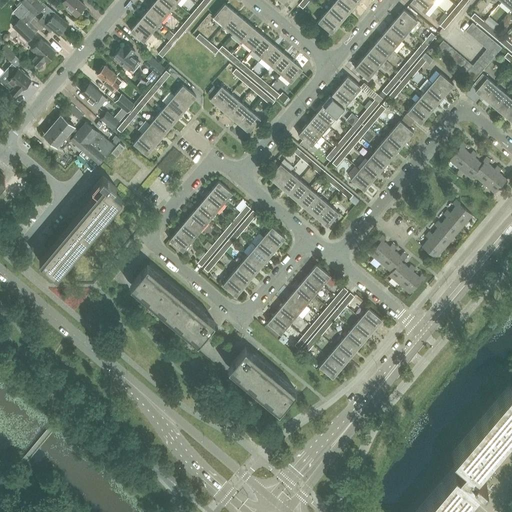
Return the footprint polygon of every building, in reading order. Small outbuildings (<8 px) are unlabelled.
[(40,9),(44,12),(60,27),(61,26),(63,28),(67,23),(54,12),(55,12),(49,7),(43,2),(41,4),(37,0),(21,0),(21,1),(27,6),(32,1),(40,9)] [(78,0),(62,0),(61,2),(76,15),(85,6),(78,0)] [(173,0),(154,0),(154,1),(168,12),(176,2),(173,0)] [(202,0),(198,5),(203,8),(209,0),(202,0)] [(351,0),(335,0),(334,2),(348,13),(356,3),(351,0)] [(424,12),(432,2),(430,0),(410,0),(424,12)] [(460,0),(456,5),(460,9),(467,0),(460,0)] [(511,7),(511,0),(501,0),(502,0),(511,8),(511,7)] [(35,14),(40,9),(32,1),(27,6),(35,14)] [(159,22),(168,12),(154,1),(146,11),(159,22)] [(213,16),(223,24),(234,11),(224,2),(213,16)] [(339,23),(348,13),(334,2),(326,11),(339,23)] [(190,14),(194,18),(203,8),(198,5),(190,14)] [(456,5),(448,15),(452,18),(460,9),(456,5)] [(33,24),(30,21),(34,16),(35,15),(29,9),(12,26),(27,41),(32,35),(33,36),(39,30),(33,24)] [(403,9),(395,19),(408,30),(417,20),(403,9)] [(146,11),(138,20),(152,31),(159,22),(146,11)] [(244,19),(234,11),(223,24),(233,32),(244,19)] [(331,32),(339,23),(326,11),(318,21),(331,32)] [(60,27),(44,12),(37,19),(34,16),(30,21),(33,24),(35,21),(42,26),(43,25),(50,31),(52,29),(58,34),(63,28),(61,26),(60,27)] [(481,25),(484,21),(474,13),(471,17),(481,25)] [(190,14),(182,24),(186,28),(194,18),(190,14)] [(444,28),(452,18),(448,15),(440,25),(444,28)] [(254,27),(244,19),(233,32),(242,40),(254,27)] [(395,19),(387,28),(400,39),(408,30),(395,19)] [(143,41),(152,31),(138,20),(130,30),(143,41)] [(484,21),(481,25),(490,34),(494,29),(484,21)] [(470,34),(477,26),(472,22),(465,30),(470,34)] [(186,28),(182,24),(174,34),(178,37),(186,28)] [(477,26),(470,34),(474,38),(481,29),(477,26)] [(252,49),(263,35),(254,27),(242,40),(252,49)] [(392,49),(400,39),(387,28),(379,38),(392,49)] [(474,38),(478,41),(485,33),(481,29),(474,38)] [(504,37),(494,29),(490,34),(500,42),(504,37)] [(423,42),(427,45),(435,36),(431,32),(423,42)] [(209,41),(199,33),(195,37),(196,37),(205,45),(209,41)] [(478,41),(482,45),(489,37),(485,33),(478,41)] [(174,34),(166,44),(170,47),(178,37),(174,34)] [(273,43),(263,35),(252,49),(261,57),(273,43)] [(489,37),(482,45),(486,48),(502,47),(489,37)] [(511,44),(504,37),(500,42),(510,50),(511,46),(511,44)] [(39,66),(45,60),(46,61),(55,51),(44,41),(44,42),(40,38),(32,48),(36,51),(35,52),(36,52),(30,59),(39,66)] [(379,38),(371,48),(384,59),(392,49),(379,38)] [(15,55),(1,40),(0,40),(0,50),(9,60),(15,55)] [(440,52),(447,43),(443,40),(436,48),(440,52)] [(218,49),(209,41),(205,45),(215,53),(218,49)] [(427,45),(423,42),(414,51),(419,55),(427,45)] [(273,43),(261,57),(271,65),(282,51),(273,43)] [(447,43),(440,52),(444,55),(451,47),(447,43)] [(116,52),(113,55),(119,61),(124,66),(127,69),(128,68),(133,71),(140,63),(136,60),(131,55),(134,51),(125,44),(122,47),(121,46),(119,48),(118,48),(116,50),(116,52)] [(161,57),(170,47),(166,44),(157,54),(161,57)] [(218,49),(227,58),(231,53),(221,45),(218,49)] [(451,47),(444,55),(449,59),(456,51),(451,47)] [(502,47),(486,48),(483,52),(491,59),(502,47)] [(371,48),(363,57),(376,68),(384,59),(371,48)] [(292,60),(282,51),(271,65),(281,73),(292,60)] [(419,55),(414,51),(406,61),(410,65),(419,55)] [(456,51),(449,59),(453,63),(460,54),(456,51)] [(491,59),(483,52),(480,56),(488,63),(491,59)] [(241,61),(231,53),(227,58),(237,66),(241,61)] [(457,66),(464,58),(460,54),(453,63),(457,66)] [(164,67),(150,55),(144,63),(152,70),(158,75),(164,67)] [(488,63),(480,56),(476,61),(484,67),(488,63)] [(368,78),(376,68),(363,57),(354,67),(368,78)] [(413,67),(417,70),(425,60),(421,57),(413,67)] [(469,62),(464,58),(457,66),(462,70),(469,62)] [(302,68),(292,60),(281,73),(291,81),(302,68)] [(241,61),(237,66),(247,74),(250,69),(241,61)] [(398,71),(402,74),(410,65),(406,61),(398,71)] [(472,65),(474,80),(484,67),(476,61),(472,65)] [(0,66),(0,81),(16,95),(30,78),(24,73),(24,71),(21,69),(20,69),(18,68),(11,62),(4,70),(0,66)] [(469,62),(462,70),(474,80),(472,65),(469,62)] [(100,70),(96,74),(103,80),(102,81),(111,88),(112,87),(114,90),(115,88),(122,80),(116,75),(105,65),(103,66),(102,66),(99,69),(100,70)] [(409,80),(417,70),(413,67),(404,76),(409,80)] [(232,72),(242,80),(245,76),(235,68),(232,72)] [(260,77),(250,69),(247,74),(256,82),(260,77)] [(157,80),(161,84),(169,74),(165,70),(157,80)] [(390,80),(394,84),(402,74),(398,71),(390,80)] [(431,82),(445,94),(453,84),(440,72),(431,82)] [(481,74),(474,83),(478,87),(475,90),(485,98),(496,85),(486,77),(481,74)] [(339,85),(352,97),(361,87),(347,75),(339,85)] [(245,76),(242,80),(251,88),(255,84),(245,76)] [(400,90),(409,80),(404,76),(396,86),(400,90)] [(269,85),(260,77),(256,82),(266,90),(269,85)] [(153,93),(161,84),(157,80),(149,90),(153,93)] [(394,84),(390,80),(382,90),(386,94),(394,84)] [(431,82),(423,92),(437,103),(445,94),(431,82)] [(91,103),(97,108),(106,98),(100,93),(101,93),(89,83),(88,84),(87,84),(84,87),(84,89),(81,92),(87,98),(86,99),(91,103)] [(182,84),(174,94),(187,105),(195,96),(182,84)] [(251,88),(261,96),(264,92),(255,84),(251,88)] [(209,98),(220,107),(231,93),(221,85),(209,98)] [(279,94),(269,85),(266,90),(276,98),(279,94)] [(339,85),(331,95),(344,106),(352,97),(339,85)] [(506,93),(496,85),(485,98),(494,106),(506,93)] [(392,99),(400,90),(396,86),(388,96),(392,99)] [(145,103),(153,93),(149,90),(141,99),(145,103)] [(264,92),(261,96),(271,105),(274,101),(264,92)] [(415,102),(428,113),(437,103),(423,92),(415,102)] [(114,101),(127,111),(133,104),(121,93),(114,101)] [(240,101),(231,93),(220,107),(229,115),(240,101)] [(511,104),(511,98),(506,93),(494,106),(504,114),(511,104)] [(187,105),(174,94),(166,104),(179,115),(187,105)] [(344,106),(331,95),(322,104),(336,116),(344,106)] [(137,112),(145,103),(141,99),(133,109),(137,112)] [(374,99),(366,108),(371,112),(379,102),(374,99)] [(250,109),(240,101),(229,115),(239,123),(250,109)] [(428,113),(415,102),(407,111),(420,123),(428,113)] [(166,104),(158,113),(171,125),(179,115),(166,104)] [(322,104),(314,114),(328,126),(336,116),(322,104)] [(373,114),(377,117),(385,108),(381,104),(373,114)] [(371,112),(366,108),(358,118),(362,121),(371,112)] [(129,122),(137,112),(133,109),(125,118),(129,122)] [(260,118),(250,109),(239,123),(249,131),(260,118)] [(100,118),(112,128),(118,121),(106,110),(100,118)] [(158,113),(149,123),(163,134),(171,125),(158,113)] [(314,114),(306,124),(320,135),(328,126),(314,114)] [(369,127),(377,117),(373,114),(365,124),(369,127)] [(55,121),(68,131),(73,125),(60,115),(55,121)] [(121,132),(129,122),(125,118),(116,128),(121,132)] [(358,118),(350,128),(354,131),(362,121),(358,118)] [(391,130),(405,141),(413,131),(400,120),(391,130)] [(55,121),(44,134),(56,145),(64,136),(69,141),(70,140),(82,150),(78,154),(89,163),(94,167),(97,163),(104,155),(105,156),(114,145),(111,142),(98,131),(97,131),(85,121),(77,130),(73,135),(68,131),(55,121)] [(149,123),(141,133),(155,144),(163,134),(149,123)] [(311,145),(320,135),(306,124),(298,134),(311,145)] [(365,124),(357,133),(361,137),(369,127),(365,124)] [(354,131),(350,128),(342,137),(346,141),(354,131)] [(391,130),(383,139),(396,151),(405,141),(391,130)] [(146,154),(155,144),(141,133),(133,142),(146,154)] [(352,146),(361,137),(357,133),(348,143),(352,146)] [(342,137),(334,147),(338,151),(346,141),(342,137)] [(383,139),(375,149),(388,160),(396,151),(383,139)] [(460,169),(461,167),(472,155),(470,153),(464,148),(466,145),(462,141),(458,145),(460,146),(450,158),(456,163),(455,164),(460,169)] [(111,151),(116,156),(124,146),(119,142),(111,151)] [(344,156),(352,146),(348,143),(340,153),(344,156)] [(291,149),(301,158),(304,154),(295,145),(291,149)] [(330,160),(338,151),(334,147),(326,157),(330,160)] [(388,160),(375,149),(367,159),(380,170),(388,160)] [(473,150),(470,153),(472,155),(461,167),(466,172),(465,173),(470,178),(474,173),(482,163),(474,157),(477,154),(473,150)] [(336,166),(344,156),(340,153),(332,162),(336,166)] [(314,162),(304,154),(301,158),(310,166),(314,162)] [(484,161),(482,163),(474,173),(480,178),(479,179),(484,184),(485,182),(496,170),(494,168),(488,163),(490,160),(486,156),(483,160),(484,161)] [(367,159),(359,168),(372,180),(380,170),(367,159)] [(310,166),(320,174),(323,170),(314,162),(310,166)] [(269,176),(278,184),(290,171),(280,163),(269,176)] [(497,165),(494,168),(496,170),(485,182),(490,187),(489,188),(495,193),(507,179),(499,172),(501,169),(497,165)] [(364,189),(372,180),(359,168),(350,178),(364,189)] [(323,170),(320,174),(330,182),(333,178),(323,170)] [(299,179),(290,171),(278,184),(288,192),(299,179)] [(40,262),(40,263),(56,276),(121,199),(113,191),(116,187),(114,186),(112,184),(103,176),(102,176),(100,179),(99,180),(93,188),(99,193),(95,198),(74,223),(50,251),(47,254),(44,258),(40,262)] [(330,182),(339,190),(343,186),(333,178),(330,182)] [(298,200),(309,187),(299,179),(288,192),(298,200)] [(218,180),(210,190),(223,202),(232,192),(218,180)] [(343,186),(339,190),(349,198),(352,194),(343,186)] [(319,195),(309,187),(298,200),(307,209),(319,195)] [(223,202),(210,190),(201,200),(215,212),(223,202)] [(328,203),(319,195),(307,209),(317,217),(328,203)] [(455,206),(450,212),(449,214),(462,225),(463,225),(467,221),(466,219),(471,213),(459,203),(460,202),(456,199),(452,203),(455,206)] [(201,200),(193,210),(207,221),(215,212),(201,200)] [(338,212),(328,203),(317,217),(327,225),(338,212)] [(246,204),(238,214),(242,218),(250,208),(246,204)] [(440,225),(452,235),(454,236),(458,231),(457,230),(462,225),(449,214),(450,212),(447,209),(443,214),(446,216),(441,223),(440,225)] [(193,210),(185,219),(199,231),(207,221),(193,210)] [(244,220),(248,223),(256,213),(252,210),(244,220)] [(238,214),(229,224),(234,227),(242,218),(238,214)] [(185,219),(177,229),(191,240),(199,231),(185,219)] [(240,233),(248,223),(244,220),(236,229),(240,233)] [(437,227),(432,234),(431,235),(443,246),(445,247),(449,242),(448,241),(452,235),(440,225),(441,223),(438,220),(434,225),(437,227)] [(234,227),(229,224),(221,233),(225,237),(234,227)] [(271,225),(263,235),(277,247),(285,237),(271,225)] [(182,250),(191,240),(177,229),(169,239),(182,250)] [(232,242),(240,233),(236,229),(228,239),(232,242)] [(431,235),(432,234),(429,231),(425,235),(428,238),(422,246),(436,258),(440,253),(439,251),(443,246),(431,235)] [(221,233),(213,243),(217,247),(225,237),(221,233)] [(392,248),(394,250),(396,247),(392,243),(389,246),(383,241),(386,238),(381,234),(378,238),(381,240),(375,247),(372,244),(366,251),(375,258),(376,256),(381,261),(392,248)] [(277,247),(263,235),(255,245),(268,256),(277,247)] [(232,242),(228,239),(220,248),(224,252),(232,242)] [(213,243),(205,253),(209,256),(217,247),(213,243)] [(255,245),(247,255),(260,266),(268,256),(255,245)] [(216,262),(224,252),(220,248),(211,258),(216,262)] [(387,265),(392,270),(401,261),(402,258),(404,260),(407,256),(403,252),(400,255),(394,250),(392,248),(381,261),(380,262),(385,267),(387,265)] [(209,256),(205,253),(197,262),(201,266),(209,256)] [(260,266),(247,255),(238,265),(252,276),(260,266)] [(208,271),(216,262),(211,258),(203,268),(208,271)] [(392,270),(388,274),(394,279),(395,278),(400,282),(411,270),(413,271),(415,268),(411,264),(408,267),(401,261),(392,270)] [(316,263),(308,273),(321,284),(330,275),(316,263)] [(214,321),(147,264),(130,285),(197,341),(214,321)] [(238,265),(231,274),(244,285),(252,276),(238,265)] [(419,276),(413,271),(411,270),(400,282),(399,284),(404,288),(406,287),(411,292),(421,280),(423,281),(426,277),(421,273),(419,276)] [(308,273),(300,283),(313,294),(321,284),(308,273)] [(236,295),(244,285),(231,274),(222,284),(236,295)] [(313,294),(300,283),(291,293),(305,304),(313,294)] [(343,287),(335,296),(339,300),(347,290),(343,287)] [(342,302),(346,305),(354,296),(350,292),(342,302)] [(297,314),(305,304),(291,293),(283,302),(297,314)] [(327,306),(331,309),(339,300),(335,296),(327,306)] [(275,312),(289,323),(297,314),(283,302),(275,312)] [(338,315),(346,305),(342,302),(333,311),(338,315)] [(327,306),(319,316),(323,319),(331,309),(327,306)] [(368,307),(360,317),(373,328),(382,318),(368,307)] [(338,315),(333,311),(325,321),(329,324),(338,315)] [(289,323),(275,312),(267,322),(280,333),(289,323)] [(319,316),(311,325),(315,329),(323,319),(319,316)] [(373,328),(360,317),(352,327),(365,338),(373,328)] [(321,334),(329,324),(325,321),(317,331),(321,334)] [(311,325),(302,335),(307,338),(315,329),(311,325)] [(352,327),(343,336),(357,348),(365,338),(352,327)] [(313,344),(321,334),(317,331),(309,340),(313,344)] [(298,348),(307,338),(302,335),(294,345),(298,348)] [(357,348),(343,336),(335,346),(349,357),(357,348)] [(301,350),(305,353),(313,344),(309,340),(301,350)] [(335,346),(327,356),(340,367),(349,357),(335,346)] [(228,368),(279,410),(296,390),(245,347),(228,368)] [(332,377),(340,367),(327,356),(319,365),(332,377)] [(455,466),(416,511),(448,511),(463,495),(472,484),(475,486),(482,492),(487,486),(482,482),(485,479),(487,480),(492,473),(484,466),(480,463),(478,462),(484,455),(511,421),(511,386),(510,385),(453,452),(464,461),(458,468),(455,466)]
